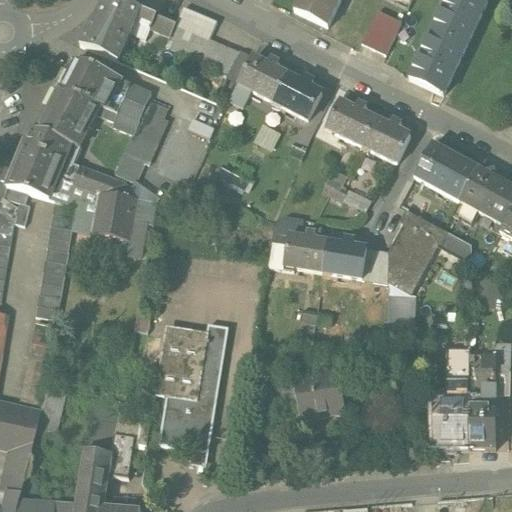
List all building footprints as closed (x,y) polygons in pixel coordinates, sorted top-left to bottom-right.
[(142,12),(110,0),(95,22),(129,40),(137,21),(142,12)] [(342,0),(301,0),(295,14),(328,30),(342,0)] [(487,5),(476,0),(449,0),(432,36),(465,52),(487,5)] [(184,10),(176,27),(209,42),(217,25),(184,10)] [(169,41),(176,27),(142,12),(137,21),(142,24),(141,28),(169,41)] [(377,15),(362,47),(385,58),(400,26),(377,15)] [(129,40),(95,22),(79,48),(119,65),(129,40)] [(209,42),(176,27),(169,41),(165,50),(229,78),(239,55),(209,42)] [(465,52),(432,36),(410,83),(443,99),(465,52)] [(227,83),(238,88),(252,63),(239,55),(229,78),(227,83)] [(151,97),(74,63),(59,94),(140,127),(139,126),(148,104),(151,97)] [(279,68),(269,63),(266,68),(252,63),(238,88),(273,107),(287,80),(276,75),(279,68)] [(301,87),(287,80),(273,107),(308,125),(322,98),(309,93),(314,87),(304,82),(301,87)] [(140,127),(59,94),(38,135),(37,136),(78,151),(97,117),(115,125),(113,130),(132,138),(134,139),(140,127)] [(196,98),(192,108),(198,111),(210,117),(214,107),(196,98)] [(166,113),(148,104),(139,126),(140,127),(162,137),(167,126),(162,124),(166,113)] [(355,114),(341,107),(328,135),(363,152),(376,124),(365,119),(368,112),(358,108),(355,114)] [(210,117),(198,111),(193,121),(211,130),(215,119),(210,117)] [(214,132),(192,123),(188,133),(209,143),(214,132)] [(393,126),(390,131),(376,124),(363,152),(399,170),(411,141),(400,136),(402,130),(393,126)] [(273,154),(283,135),(265,126),(255,145),(273,154)] [(162,137),(140,127),(134,139),(132,138),(120,166),(142,173),(145,168),(148,169),(162,137)] [(78,151),(37,136),(38,135),(30,132),(6,190),(29,196),(77,210),(79,201),(53,191),(58,182),(80,190),(85,174),(72,169),(79,152),(78,151)] [(478,173),(433,149),(415,181),(460,206),(478,173)] [(135,188),(142,173),(120,166),(115,179),(135,188)] [(232,185),(237,176),(223,169),(219,178),(232,185)] [(511,191),(478,173),(460,206),(504,229),(505,230),(511,216),(511,191)] [(79,201),(77,210),(73,234),(129,245),(134,224),(152,228),(156,206),(130,201),(134,192),(85,174),(80,190),(58,182),(53,191),(79,201)] [(250,183),(237,176),(232,185),(246,192),(250,183)] [(337,203),(341,193),(328,187),(322,196),(337,203)] [(29,196),(6,190),(4,201),(19,206),(24,208),(29,196)] [(355,201),(341,193),(337,203),(350,209),(355,201)] [(370,208),(358,201),(354,211),(366,216),(370,208)] [(29,209),(24,208),(19,206),(15,227),(25,230),(29,209)] [(77,210),(55,207),(46,251),(48,252),(69,256),(73,234),(77,210)] [(511,216),(505,230),(504,229),(500,237),(511,243),(511,216)] [(402,228),(407,230),(437,245),(445,248),(451,239),(408,217),(402,228)] [(301,237),(304,223),(286,220),(275,226),(272,247),(289,250),(291,242),(293,237),(301,237)] [(0,303),(13,227),(0,224),(0,303)] [(437,245),(407,230),(398,247),(396,246),(390,258),(389,288),(388,345),(413,342),(414,289),(417,284),(420,285),(434,258),(431,257),(437,245)] [(317,239),(306,238),(305,244),(291,242),(289,250),(272,247),(268,273),(296,277),(296,272),(324,277),(328,248),(316,246),(317,239)] [(471,250),(451,239),(445,248),(442,254),(471,271),(471,250)] [(368,254),(354,251),(355,245),(345,243),(344,251),(328,248),(324,277),(363,284),(368,254)] [(69,256),(48,252),(35,319),(57,324),(69,256)] [(390,258),(368,254),(363,284),(389,288),(390,258)] [(317,317),(303,314),(301,325),(306,325),(301,357),(310,356),(315,327),(317,317)] [(0,317),(0,374),(6,335),(8,321),(0,317)] [(151,318),(138,317),(134,336),(148,338),(151,318)] [(333,319),(317,317),(315,327),(331,330),(333,319)] [(57,324),(35,319),(17,410),(39,415),(46,381),(57,324)] [(206,346),(165,340),(156,401),(167,403),(158,449),(191,455),(189,469),(205,472),(228,333),(209,330),(206,346)] [(511,347),(498,347),(497,370),(511,371),(511,354),(511,347)] [(469,355),(447,355),(447,403),(435,403),(435,453),(468,453),(469,367),(469,355)] [(492,367),(469,367),(468,453),(495,452),(496,399),(494,399),(494,376),(494,362),(492,362),(492,367)] [(510,376),(494,376),(494,399),(496,399),(509,399),(510,376)] [(337,378),(280,388),(283,409),(297,407),(299,425),(344,417),(337,378)] [(66,386),(46,381),(39,415),(23,481),(32,483),(42,440),(54,442),(66,386)] [(94,401),(85,455),(110,460),(120,419),(123,405),(94,401)] [(17,410),(1,406),(0,408),(0,451),(8,453),(0,485),(0,495),(4,496),(18,498),(23,481),(39,415),(17,410)] [(110,460),(107,480),(128,483),(134,450),(145,451),(151,424),(120,419),(110,460)] [(110,460),(85,455),(75,510),(74,511),(101,511),(102,511),(107,480),(110,460)] [(0,511),(14,511),(16,505),(18,498),(4,496),(0,511)]
